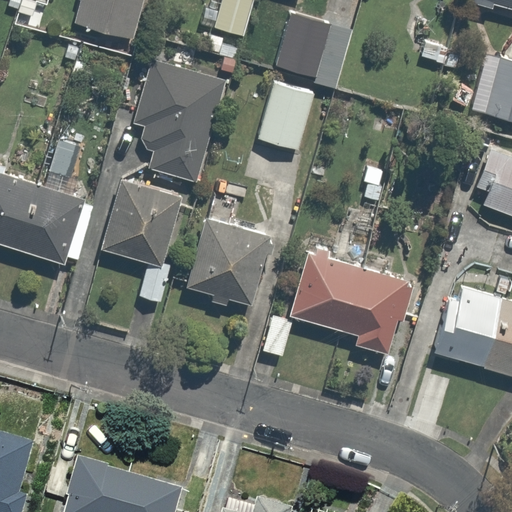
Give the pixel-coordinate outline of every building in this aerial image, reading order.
[(136,0),(69,0),(66,14),(126,32),(136,0)] [(237,37),(249,0),(214,0),(206,26),(237,37)] [(337,59),(348,13),(317,5),(305,51),(337,59)] [(448,47),(425,40),(420,56),(443,62),(447,51),(448,47)] [(459,54),(447,51),(443,62),(443,64),(455,68),(459,54)] [(511,59),(485,52),(470,109),(511,120),(511,59)] [(218,77),(148,57),(125,138),(148,144),(143,163),(190,177),(218,77)] [(314,92),(269,77),(252,128),(297,143),(314,92)] [(386,150),(363,144),(355,175),(362,177),(358,193),(374,198),(386,150)] [(500,156),(482,149),(470,179),(480,183),(475,196),(511,210),(511,148),(504,146),(500,156)] [(77,183),(0,159),(0,237),(55,254),(77,183)] [(93,239),(141,255),(131,287),(159,295),(172,256),(157,251),(177,185),(115,166),(93,239)] [(236,198),(205,188),(178,276),(206,285),(204,293),(220,298),(223,291),(243,297),(265,224),(231,213),(236,198)] [(338,243),(303,234),(283,307),(352,326),(349,336),(383,345),(392,313),(398,314),(409,274),(335,254),(338,243)] [(511,294),(452,274),(429,341),(511,368),(511,294)] [(292,312),(267,306),(258,344),(283,350),(292,312)] [(0,511),(14,511),(35,439),(0,428),(0,511)] [(176,511),(184,486),(78,456),(73,455),(56,511),(176,511)] [(286,511),(290,502),(251,490),(244,511),(240,511),(218,505),(215,511),(286,511)]
